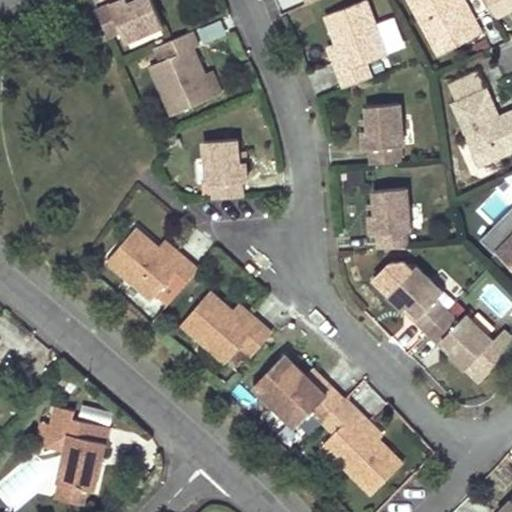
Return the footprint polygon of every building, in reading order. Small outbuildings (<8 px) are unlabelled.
[(117,0),(96,8),(110,39),(125,32),(129,41),(164,29),(152,0),(143,0),(130,5),(127,0),(117,0)] [(277,0),(282,10),(304,1),(304,0),(277,0)] [(386,54),(363,0),(362,0),(323,16),(333,41),(340,58),(332,61),(343,87),(376,74),(371,61),(386,54)] [(463,19),(452,0),(408,0),(438,54),(478,32),(469,15),(463,19)] [(511,0),(494,0),(501,15),(511,9),(511,0)] [(202,39),(228,31),(223,18),(198,26),(202,39)] [(202,48),(194,32),(155,48),(162,66),(152,71),(172,115),(213,98),(203,72),(194,52),(202,48)] [(340,58),(333,41),(325,45),(332,61),(340,58)] [(338,80),(330,65),(309,75),(317,90),(338,80)] [(216,67),(203,72),(213,98),(226,93),(216,67)] [(485,91),(476,70),(448,83),(458,104),(485,91)] [(511,152),(511,111),(497,118),(485,91),(458,104),(456,105),(484,165),(511,152)] [(406,143),(403,107),(365,110),(366,131),(361,131),(362,149),(368,149),(368,161),(400,159),(399,144),(406,143)] [(215,183),(217,198),(249,195),(247,181),(254,180),(253,163),(246,163),(245,146),(207,149),(210,184),(215,183)] [(413,226),(410,190),(372,194),(373,214),(367,215),(369,232),(375,232),(375,245),(407,243),(406,227),(413,226)] [(156,245),(135,228),(105,264),(148,299),(162,283),(176,295),(199,267),(178,251),(176,249),(170,257),(156,245)] [(162,237),(156,245),(170,257),(176,249),(162,237)] [(511,240),(499,254),(511,266),(511,240)] [(448,296),(418,266),(387,296),(413,323),(425,334),(449,310),(441,303),(448,296)] [(231,308),(212,291),(182,326),(225,363),(239,347),(250,357),(271,332),(252,316),(249,313),(244,319),(231,308)] [(249,313),(236,302),(231,308),(244,319),(249,313)] [(460,322),(449,310),(425,334),(465,375),(497,342),(469,314),(460,322)] [(306,376),(284,354),(254,385),(299,428),(314,414),(323,422),(345,400),(326,382),(325,380),(318,387),(306,376)] [(313,369),(306,376),(318,387),(325,380),(313,369)] [(80,487),(98,491),(111,429),(68,420),(70,411),(52,407),(49,426),(40,424),(35,448),(45,450),(47,438),(64,442),(61,453),(55,482),(80,487)] [(372,425),(358,411),(321,447),(371,497),(404,464),(369,428),(372,425)] [(47,438),(45,450),(61,453),(64,442),(47,438)] [(80,487),(55,482),(52,497),(77,502),(80,487)] [(511,511),(511,498),(497,511),(511,511)]
